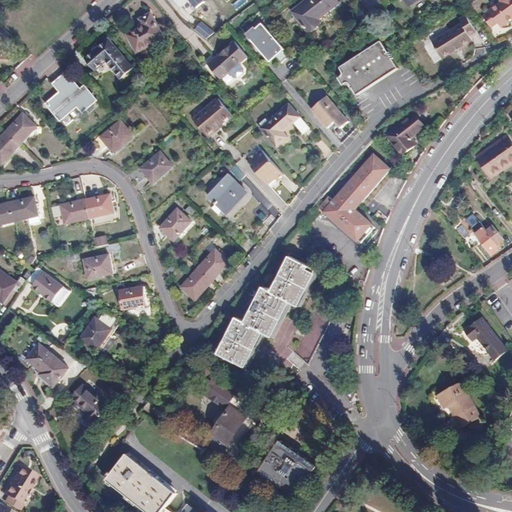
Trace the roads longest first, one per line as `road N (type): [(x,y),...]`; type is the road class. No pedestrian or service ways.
road 1 (residential): [(184,344),(388,108)]
road 2 (residential): [(0,182),(89,164),(114,172),(136,209),(184,344)]
road 3 (tertiary): [(382,384),(388,302),(410,213)]
road 4 (tertiary): [(511,77),(461,127),(410,213)]
road 5 (residential): [(90,469),(184,344)]
road 6 (residential): [(0,109),(111,0)]
road 7 (residential): [(402,361),(433,318),(511,261)]
road 8 (tertiary): [(410,213),(381,269),(365,353)]
